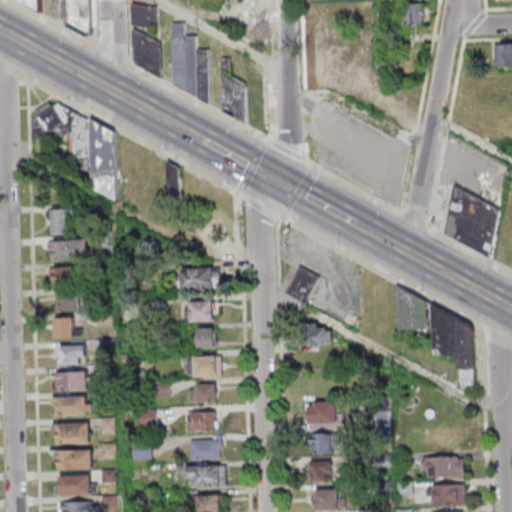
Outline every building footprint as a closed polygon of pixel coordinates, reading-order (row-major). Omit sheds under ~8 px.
[(404,23),(426,23),(426,2),(404,2),(404,23)] [(158,7),(132,5),(131,28),(157,29),(158,7)] [(176,96),(211,95),(210,50),(198,50),(198,36),(186,36),(186,24),(173,24),(176,96)] [(163,36),(135,36),(135,71),(163,71),(163,36)] [(511,64),(511,42),(497,43),(497,65),(511,64)] [(223,58),(223,119),(248,118),(248,79),(232,79),(232,58),(223,58)] [(511,73),(502,73),(502,96),(511,95),(511,73)] [(182,168),(92,119),(87,119),(64,106),(47,105),(43,111),(41,133),(72,136),(71,158),(85,159),(83,174),(108,187),(109,187),(127,197),(126,204),(133,208),(155,210),(159,203),(179,204),(182,168)] [(489,256),(493,257),(503,209),(460,187),(456,186),(446,235),(449,236),(489,256)] [(53,208),(53,234),(76,234),(76,208),(53,208)] [(90,258),(89,239),(51,241),(52,261),(90,258)] [(80,267),(55,267),(55,285),(80,285),(80,267)] [(221,267),(183,267),(183,289),(221,289),(221,267)] [(321,278),(302,269),(290,293),(309,302),(321,278)] [(474,326),(401,288),(398,288),(399,332),(435,331),(435,351),(447,357),(460,357),(460,388),(471,388),(475,381),(474,326)] [(80,293),(57,293),(57,312),(80,312),(80,293)] [(216,301),(191,301),(191,321),(216,321),(216,301)] [(56,317),(56,338),(75,338),(75,317),(56,317)] [(311,345),(335,345),(335,327),(311,327),(311,345)] [(217,347),(217,328),(198,328),(198,347),(217,347)] [(60,345),(60,364),(88,364),(88,345),(60,345)] [(223,355),(189,355),(189,375),(223,375),(223,355)] [(89,371),(58,371),(58,389),(89,389),(89,371)] [(190,384),(190,401),(219,401),(219,384),(190,384)] [(55,396),(55,415),(93,415),(93,396),(55,396)] [(310,401),(310,423),(339,423),(339,401),(310,401)] [(219,430),(219,411),(189,411),(189,430),(219,430)] [(104,430),(114,430),(114,418),(104,418),(104,430)] [(91,422),(56,422),(56,442),(91,442),(91,422)] [(412,437),(411,426),(396,427),(397,438),(412,437)] [(426,427),(426,448),(459,448),(459,427),(426,427)] [(339,453),(339,433),(312,433),(312,453),(339,453)] [(224,439),(192,439),(192,459),(224,459),(224,439)] [(135,445),(135,456),(151,456),(151,445),(135,445)] [(94,468),(94,449),(59,449),(59,468),(94,468)] [(467,476),(467,456),(424,456),(424,476),(467,476)] [(311,461),(311,480),(335,480),(335,461),(311,461)] [(228,487),(228,465),(187,465),(187,487),(228,487)] [(61,475),(61,494),(94,494),(94,475),(61,475)] [(467,483),(433,483),(433,505),(467,505),(467,483)] [(316,508),(346,508),(346,489),(316,489),(316,508)] [(225,511),(226,495),(195,495),(195,511),(225,511)] [(61,501),(61,511),(94,511),(94,501),(61,501)]
